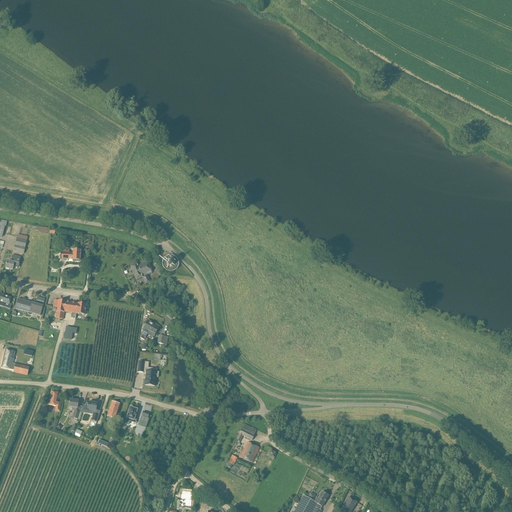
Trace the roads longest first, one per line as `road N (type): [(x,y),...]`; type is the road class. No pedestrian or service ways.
road 1 (unclassified): [(227,364),(211,335),(203,290),(174,253),(124,230),(0,209)]
road 2 (unclassified): [(203,414),(207,382),(164,312),(121,296),(0,279)]
road 3 (unclassified): [(203,414),(118,394),(0,382)]
road 4 (unclassified): [(511,472),(425,411),(332,404)]
road 5 (unclassified): [(382,511),(275,445),(265,412)]
road 6 (track): [(140,133),(109,204),(155,223),(165,238)]
